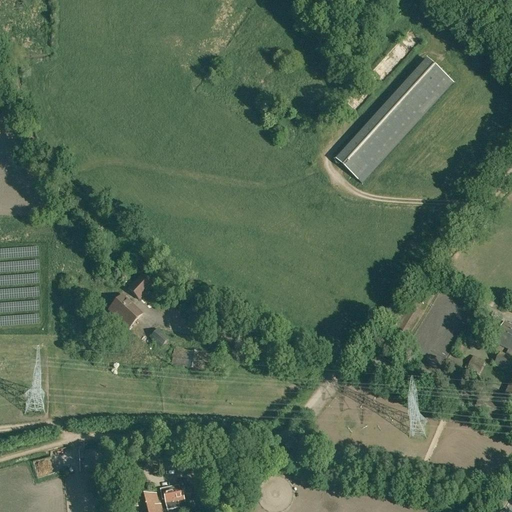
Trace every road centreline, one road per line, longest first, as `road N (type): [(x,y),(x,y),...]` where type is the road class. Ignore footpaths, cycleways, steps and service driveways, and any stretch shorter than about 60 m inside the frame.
road 1 (unclassified): [(276,449),(511,169)]
road 2 (track): [(0,467),(100,438),(276,449)]
road 3 (track): [(483,203),(354,194),(325,162),(355,121)]
